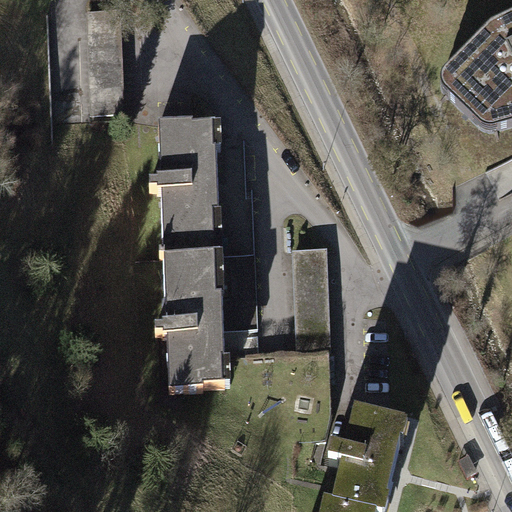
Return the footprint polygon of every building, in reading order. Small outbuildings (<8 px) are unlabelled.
[(94,113),(129,112),(126,6),(91,7),(94,113)] [(511,19),(494,28),(448,76),(444,82),(444,89),(447,95),(484,130),(489,134),(496,134),(511,129),(511,19)] [(215,125),(161,128),(167,263),(221,260),(215,125)] [(296,244),(301,343),(336,341),(332,243),(296,244)] [(221,260),(167,263),(174,396),(229,393),(221,260)] [(389,511),(407,430),(358,420),(350,457),(335,454),(331,472),(343,474),(335,510),(343,511),(389,511)]
